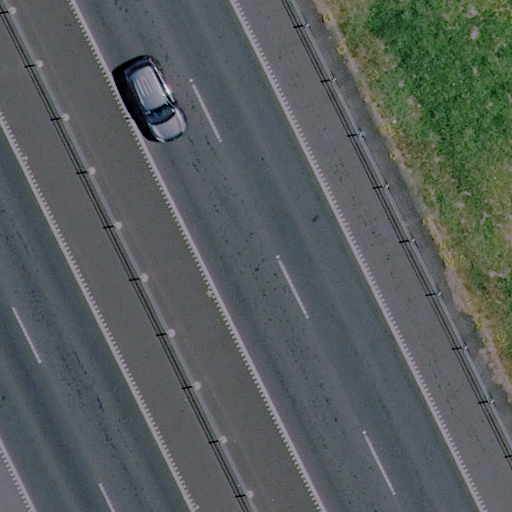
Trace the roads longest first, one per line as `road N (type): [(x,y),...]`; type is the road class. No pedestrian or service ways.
road 1 (motorway): [(182,0),(435,511)]
road 2 (motorway): [(134,511),(0,238)]
